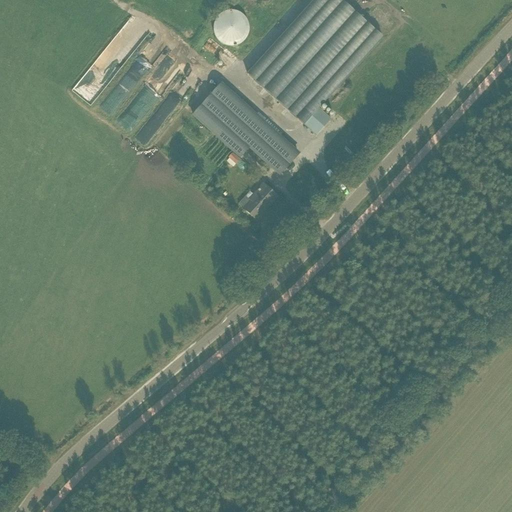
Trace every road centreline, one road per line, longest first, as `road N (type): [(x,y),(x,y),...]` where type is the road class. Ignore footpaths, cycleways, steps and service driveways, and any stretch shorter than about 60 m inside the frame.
road 1 (tertiary): [(21,511),(85,442),(284,270),(511,24)]
road 2 (track): [(338,511),(511,311)]
